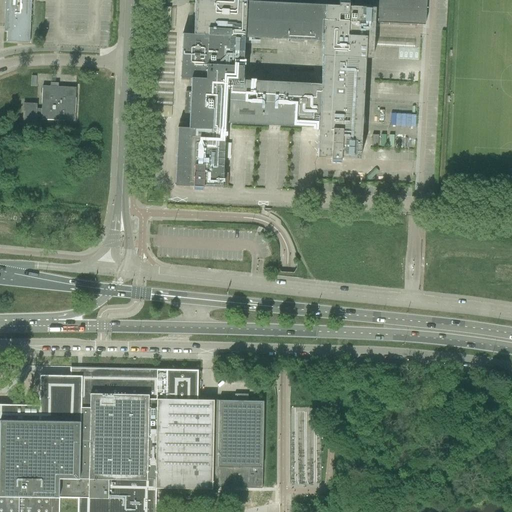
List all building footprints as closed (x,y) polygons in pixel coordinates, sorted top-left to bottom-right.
[(29,0),(5,0),(4,32),(5,31),(7,31),(7,41),(18,42),(18,40),(21,40),(21,42),(30,43),(30,27),(28,27),(29,0)] [(191,78),(191,92),(189,114),(189,128),(178,127),(175,185),(193,186),(193,190),(203,190),(203,187),(222,188),(223,186),(227,186),(227,174),(223,173),(226,123),(319,128),(317,156),(331,157),(330,162),(340,162),(341,158),(360,159),(361,149),(365,58),(373,58),(374,34),(374,23),(425,25),(425,0),(338,0),(338,5),(303,4),(303,3),(261,1),(261,2),(260,2),(246,1),(231,0),(195,0),(194,34),(182,34),(180,78),(191,78)] [(162,19),(170,20),(171,7),(162,7),(162,19)] [(22,126),(35,127),(36,117),(41,117),(41,120),(74,121),(76,88),(58,87),(58,88),(50,88),(50,86),(42,86),(41,109),(36,109),(36,104),(23,103),(22,126)] [(0,511),(58,511),(59,497),(78,498),(78,511),(155,511),(155,492),(157,492),(217,493),(217,487),(262,488),(263,401),(256,401),(254,401),(248,401),(248,394),(234,394),(234,400),(214,400),(197,400),(198,371),(198,370),(125,369),(81,368),(81,376),(40,375),(39,405),(0,404),(0,511)]
